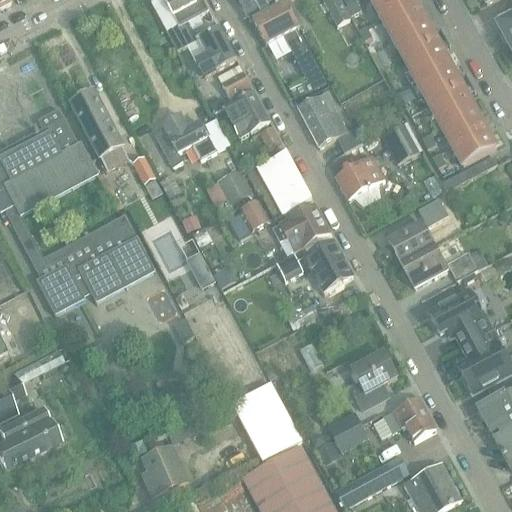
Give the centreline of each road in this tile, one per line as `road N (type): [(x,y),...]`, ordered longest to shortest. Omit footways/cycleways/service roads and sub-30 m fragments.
road 1 (residential): [(498,511),(217,0)]
road 2 (residential): [(450,0),(511,105)]
